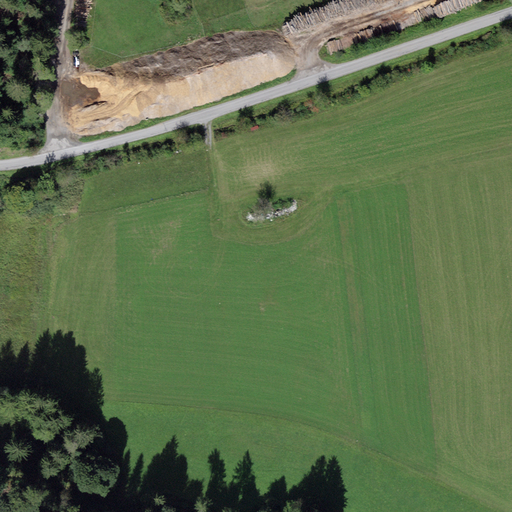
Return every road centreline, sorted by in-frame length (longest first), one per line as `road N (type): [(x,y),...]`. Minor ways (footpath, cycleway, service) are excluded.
road 1 (unclassified): [(511,13),(131,137),(0,165)]
road 2 (track): [(208,511),(184,501),(102,497),(0,473)]
road 3 (track): [(61,154),(72,0)]
road 4 (track): [(306,43),(419,0)]
